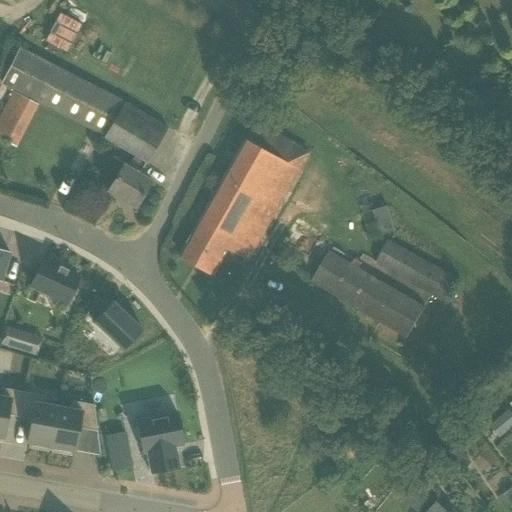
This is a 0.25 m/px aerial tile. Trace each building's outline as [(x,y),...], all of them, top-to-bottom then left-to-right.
[(1,83),(105,136),(104,138),(135,156),(128,168),(123,166),(108,192),(121,199),(121,202),(129,206),(130,206),(135,208),(151,182),(138,174),(145,162),(146,163),(167,129),(125,103),(19,48),(1,83)] [(31,119),(5,105),(0,114),(0,138),(16,147),(31,119)] [(283,160),(247,139),(246,139),(180,256),(214,276),(229,249),(249,261),(309,154),(292,144),(283,160)] [(375,211),(383,231),(397,225),(388,205),(375,211)] [(460,278),(388,239),(375,264),(446,302),(460,278)] [(0,280),(9,252),(0,248),(0,280)] [(425,307),(329,250),(312,281),(407,338),(425,307)] [(79,278),(42,261),(30,287),(67,304),(79,278)] [(96,296),(86,315),(123,350),(142,330),(118,308),(114,312),(96,296)] [(6,330),(1,345),(34,356),(39,340),(6,330)] [(0,437),(3,438),(7,415),(19,417),(24,392),(1,388),(0,396),(0,395),(0,437)] [(19,417),(31,419),(27,442),(30,443),(29,447),(47,450),(50,450),(58,407),(44,404),(46,396),(24,392),(19,417)] [(52,451),(70,454),(71,450),(74,451),(78,428),(96,431),(93,405),(73,401),(71,409),(58,407),(50,450),(52,451)] [(511,428),(511,412),(509,410),(489,426),(500,439),(511,428)] [(152,474),(178,469),(175,454),(172,455),(171,447),(183,444),(178,414),(136,422),(141,453),(147,452),(152,474)] [(362,428),(340,433),(346,458),(368,453),(362,428)] [(127,440),(107,444),(112,472),(133,468),(127,440)] [(446,458),(459,474),(471,464),(458,448),(446,458)] [(427,473),(432,478),(442,469),(437,463),(427,473)] [(419,511),(431,498),(412,483),(401,497),(419,511)] [(447,511),(437,502),(427,511),(447,511)]
